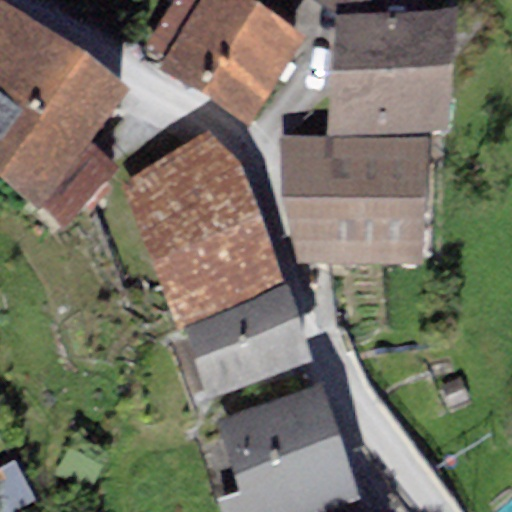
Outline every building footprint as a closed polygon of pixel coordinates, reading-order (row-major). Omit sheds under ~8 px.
[(160,79),(248,137),(303,57),(217,0),(166,0),(165,1),(175,7),(144,54),(167,69),(160,79)] [(296,0),(336,28),(327,146),(450,152),(456,31),(372,29),(370,0),(296,0)] [(127,113),(0,20),(0,184),(38,217),(42,213),(64,238),(118,184),(91,156),(127,113)] [(206,143),(120,192),(176,331),(283,296),(240,180),(206,143)] [(427,161),(280,145),(281,210),(297,272),(422,284),(427,161)] [(183,332),(204,408),(308,378),(286,303),(183,332)] [(358,511),(324,398),(219,430),(241,502),(219,508),(220,511),(358,511)] [(31,511),(35,510),(14,467),(0,473),(0,511),(31,511)]
